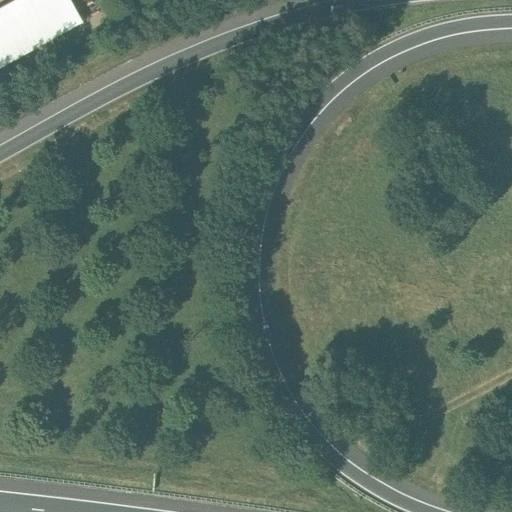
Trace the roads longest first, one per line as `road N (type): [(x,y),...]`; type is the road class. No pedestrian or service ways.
road 1 (motorway): [(426,511),(330,453),(286,399),(256,318),(256,231),(286,151),(338,89),(412,43),(511,24)]
road 2 (motorway): [(362,0),(200,47),(0,155)]
